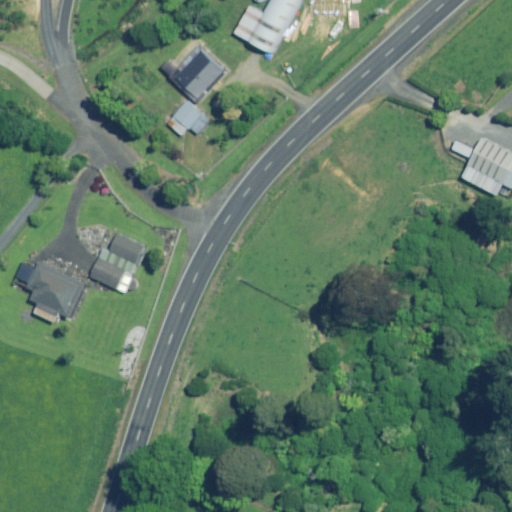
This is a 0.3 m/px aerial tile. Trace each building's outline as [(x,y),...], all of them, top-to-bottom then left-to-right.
[(234,31),(271,52),(300,0),(267,0),(262,10),(249,3),(234,31)] [(228,71),(198,44),(168,77),(198,104),(228,71)] [(209,119),(188,101),(173,119),(188,131),(190,128),(197,133),(209,119)] [(511,151),(481,137),(468,163),(511,184),(511,151)] [(146,247),(118,234),(109,251),(138,264),(146,247)] [(135,275),(100,258),(91,276),(126,293),(135,275)] [(34,292),(30,301),(66,318),(83,282),(39,262),(27,288),(34,292)]
